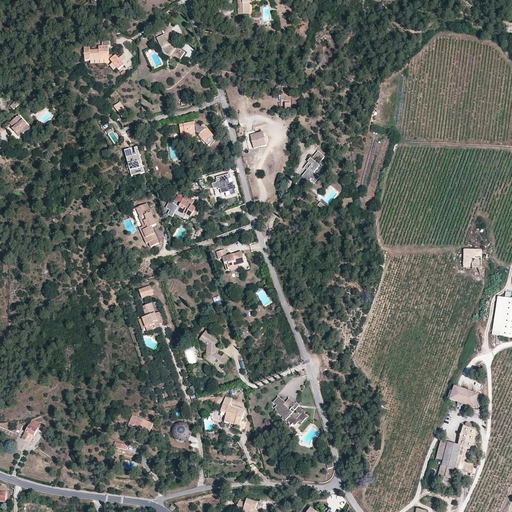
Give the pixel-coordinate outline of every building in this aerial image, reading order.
[(238,0),(240,16),(251,16),(250,4),(250,0),(252,0),(238,0)] [(157,39),(160,45),(165,55),(169,58),(171,56),(172,57),(179,61),(185,53),(176,47),(176,49),(173,47),(172,44),(169,38),(174,35),(171,28),(164,31),(165,35),(157,39)] [(109,55),(108,46),(110,46),(110,42),(102,42),(102,46),(99,47),(99,50),(90,50),(89,47),(84,47),(85,61),(90,61),(90,59),(99,58),(99,61),(110,60),(120,69),(125,63),(115,55),(113,57),(112,55),(109,55)] [(188,52),(187,54),(191,56),(196,49),(186,43),(182,48),(188,52)] [(12,106),(15,110),(21,104),(18,100),(15,103),(15,104),(12,106)] [(120,102),(118,104),(126,115),(129,114),(120,102)] [(118,104),(114,107),(122,118),(126,115),(118,104)] [(213,117),(211,111),(204,115),(206,120),(213,117)] [(28,124),(20,115),(11,123),(16,128),(14,129),(21,137),(27,132),(24,128),(28,124)] [(195,122),(179,125),(181,140),(196,137),(195,134),(196,133),(199,135),(198,135),(205,143),(208,146),(213,142),(214,143),(215,142),(215,141),(216,140),(207,128),(205,130),(201,128),(195,125),(195,122)] [(16,128),(11,123),(7,127),(11,132),(14,129),(16,128)] [(263,134),(251,136),(253,150),(266,147),(263,134)] [(131,150),(125,152),(128,166),(133,165),(135,172),(130,173),(132,178),(145,174),(138,148),(135,149),(136,154),(132,155),(131,150)] [(307,171),(300,179),(305,184),(307,182),(309,183),(312,180),(316,183),(320,179),(314,174),(320,168),(318,166),(325,159),(318,153),(312,160),(311,159),(308,163),(309,163),(304,168),(307,171)] [(231,178),(230,174),(216,178),(217,180),(219,179),(220,181),(217,181),(216,182),(217,183),(212,184),(214,189),(218,188),(218,190),(220,189),(222,194),(230,192),(231,196),(236,194),(235,190),(236,189),(235,185),(234,185),(233,182),(230,183),(229,179),(231,178)] [(173,217),(175,214),(184,219),(185,217),(187,213),(192,216),(192,215),(196,217),(200,209),(196,207),(196,208),(195,209),(191,207),(191,205),(194,200),(188,197),(189,196),(185,194),(184,197),(187,199),(187,200),(183,198),(177,195),(175,200),(181,203),(179,207),(173,204),(174,203),(170,201),(166,209),(170,211),(168,215),(173,217)] [(320,202),(318,205),(324,210),(326,207),(320,202)] [(152,246),(159,243),(152,227),(156,225),(147,203),(136,208),(140,217),(139,218),(143,227),(141,228),(146,238),(144,239),(146,243),(149,243),(150,242),(152,246)] [(223,258),(227,271),(230,269),(231,271),(240,268),(239,266),(245,263),(241,252),(226,257),(224,250),(217,252),(219,259),(223,258)] [(482,250),(464,250),(464,268),(481,268),(482,250)] [(139,290),(142,298),(153,294),(150,285),(139,290)] [(492,335),(499,336),(505,298),(498,297),(492,335)] [(511,299),(505,298),(499,336),(511,338),(511,299)] [(147,331),(160,327),(159,324),(165,322),(161,311),(155,313),(152,303),(143,307),(146,317),(142,318),(147,331)] [(204,355),(204,359),(215,367),(216,366),(222,370),(230,358),(224,354),(221,357),(217,353),(217,352),(219,352),(219,347),(217,347),(218,341),(209,334),(209,332),(206,330),(199,340),(207,345),(206,355),(204,355)] [(455,401),(458,402),(465,405),(473,407),(474,407),(475,403),(476,399),(478,394),(476,393),(466,390),(457,387),(454,386),(452,391),(450,399),(455,401)] [(224,403),(230,405),(232,398),(226,396),(224,403)] [(296,404),(290,410),(284,405),(285,403),(279,397),(273,403),(277,406),(274,408),(276,410),(275,411),(283,418),(282,418),(291,426),(293,424),(295,426),(299,422),(301,424),(306,418),(307,419),(309,417),(307,415),(306,416),(305,414),(306,413),(298,406),(299,406),(297,403),(296,404)] [(296,404),(289,399),(285,403),(284,405),(290,410),(296,404)] [(221,413),(226,415),(224,422),(239,427),(244,411),(229,406),(230,405),(224,403),(221,413)] [(130,424),(150,433),(153,424),(149,422),(133,416),(130,424)] [(30,425),(29,425),(22,439),(30,443),(33,438),(33,436),(35,436),(40,425),(39,424),(32,421),(30,425)] [(193,434),(193,432),(193,430),(193,428),(192,427),(191,425),(190,424),(188,423),(186,422),(185,421),(183,421),(181,421),(179,422),(177,423),(176,424),(174,425),(173,426),(173,428),(172,430),(172,432),(172,434),(172,435),(173,437),(174,439),(176,440),(177,441),(179,442),(181,442),(183,443),(184,442),(186,442),(188,441),(190,440),(191,439),(192,437),(193,436),(193,434)] [(149,435),(150,433),(130,424),(129,427),(149,435)] [(446,477),(452,479),(454,470),(469,474),(476,431),(463,426),(459,442),(463,443),(462,446),(456,445),(451,444),(441,441),(437,460),(444,462),(443,464),(443,467),(441,466),(438,478),(443,479),(445,480),(446,477)] [(115,442),(114,448),(126,451),(127,446),(115,442)] [(255,509),(257,503),(246,499),(245,503),(239,501),(236,510),(242,511),(255,511),(254,511),(255,509)]
